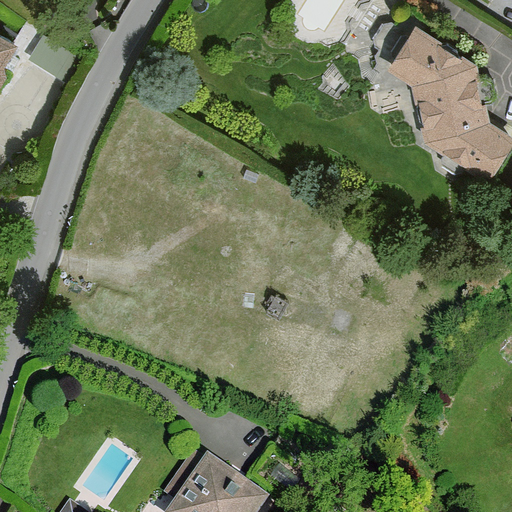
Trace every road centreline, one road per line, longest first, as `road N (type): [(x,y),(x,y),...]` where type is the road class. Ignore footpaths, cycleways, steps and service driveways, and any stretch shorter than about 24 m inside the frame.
road 1 (residential): [(0,381),(73,151),(153,0)]
road 2 (unknown): [(15,332),(145,386),(251,463)]
